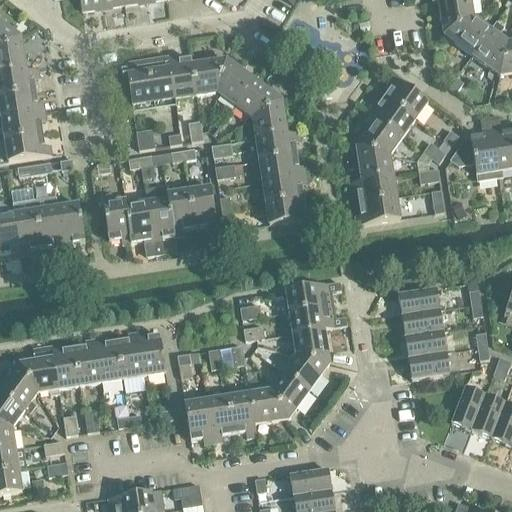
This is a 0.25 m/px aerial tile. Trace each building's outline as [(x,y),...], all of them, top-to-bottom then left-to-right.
[(79,0),(82,15),(103,11),(101,0),(79,0)] [(123,0),(101,0),(103,11),(125,8),(123,0)] [(123,0),(125,8),(146,5),(145,0),(123,0)] [(469,0),(461,0),(438,4),(444,38),(473,20),(469,0)] [(473,20),(444,38),(472,58),(490,33),(473,20)] [(0,52),(21,40),(0,24),(0,52)] [(490,33),(472,58),(500,79),(508,46),(498,39),(504,31),(495,25),(490,33)] [(0,78),(26,74),(21,40),(0,52),(0,78)] [(511,44),(508,46),(500,79),(511,76),(511,44)] [(176,109),(175,102),(196,99),(192,68),(191,61),(177,63),(176,58),(125,66),(133,115),(176,109)] [(226,62),(192,68),(196,99),(218,96),(226,62)] [(218,96),(235,108),(254,83),(226,62),(218,96)] [(38,72),(26,74),(0,78),(0,100),(36,95),(34,81),(39,81),(38,72)] [(392,90),(384,101),(415,123),(428,105),(393,80),(388,86),(392,90)] [(463,86),(455,80),(448,91),(456,96),(463,86)] [(282,103),(254,83),(235,108),(253,121),(282,103)] [(43,107),(38,108),(36,95),(0,100),(0,111),(2,122),(44,115),(43,107)] [(367,115),(369,117),(377,122),(402,140),(415,123),(384,101),(376,111),(372,108),(367,115)] [(287,138),(287,137),(282,103),(253,121),(256,143),(287,138)] [(46,123),(44,115),(2,122),(5,143),(43,137),(41,124),(46,123)] [(498,119),(489,120),(499,182),(502,181),(501,174),(511,172),(511,133),(501,135),(498,119)] [(477,185),(499,182),(489,120),(480,122),(483,138),(470,140),(466,141),(449,164),(457,170),(474,167),(476,178),(477,185)] [(377,122),(356,150),(390,158),(402,140),(377,122)] [(202,134),(200,125),(188,126),(190,136),(202,134)] [(148,153),(155,151),(152,133),(145,134),(147,143),(148,153)] [(137,145),(147,143),(145,134),(136,135),(137,145)] [(190,136),(191,145),(203,144),(202,134),(190,136)] [(451,150),(458,140),(450,134),(443,144),(451,150)] [(299,136),(287,137),(287,138),(256,143),(259,164),(297,158),(295,145),(300,144),(299,136)] [(50,150),(45,151),(43,137),(5,143),(8,165),(51,158),(50,150)] [(168,139),(170,149),(182,147),(180,137),(168,139)] [(139,154),(148,153),(147,143),(137,145),(139,154)] [(223,160),(232,158),(231,146),(221,148),(223,160)] [(423,156),(431,161),(438,151),(430,146),(423,156)] [(221,148),(211,150),(213,161),(223,160),(221,148)] [(356,150),(362,184),(393,179),(390,158),(356,150)] [(446,157),(445,157),(438,151),(431,161),(439,167),(446,157)] [(194,153),(182,154),(184,165),(196,163),(194,153)] [(172,166),(184,165),(182,154),(170,156),(172,166)] [(297,158),(259,164),(263,185),(305,179),(304,171),(299,172),(297,158)] [(152,159),(140,161),(141,171),(153,169),(152,159)] [(128,163),(129,173),(141,171),(140,161),(128,163)] [(72,162),(66,163),(59,164),(61,175),(73,173),(72,162)] [(98,178),(110,176),(108,166),(96,168),(98,178)] [(41,167),(29,169),(30,179),(42,177),(41,167)] [(234,168),(224,169),(226,181),(236,180),(236,178),(242,177),(241,167),(234,168)] [(19,181),(30,179),(29,169),(17,171),(19,181)] [(224,169),(215,171),(217,183),(226,181),(224,169)] [(437,172),(428,174),(430,185),(439,184),(437,172)] [(418,175),(420,187),(430,185),(428,174),(418,175)] [(263,185),(266,207),(304,201),(302,187),(307,187),(305,179),(263,185)] [(396,201),(393,179),(362,184),(350,186),(351,194),(356,193),(359,207),(396,201)] [(210,190),(189,194),(195,231),(208,229),(210,240),(218,239),(210,190)] [(189,194),(167,197),(168,202),(174,240),(182,239),(181,233),(195,231),(189,194)] [(441,194),(440,194),(430,195),(432,206),(434,217),(444,216),(442,205),(441,194)] [(102,198),(95,199),(97,216),(104,215),(109,245),(123,243),(123,248),(131,247),(125,209),(126,209),(125,203),(113,205),(111,196),(102,198)] [(56,199),(34,203),(42,251),(55,249),(57,260),(65,259),(57,210),(56,199)] [(220,202),(222,214),(231,212),(230,200),(220,202)] [(311,213),(306,214),(304,201),(266,207),(269,228),(312,222),(311,213)] [(357,229),(400,222),(396,201),(359,207),(361,220),(356,221),(357,229)] [(168,202),(147,205),(154,248),(155,258),(163,257),(161,242),(174,240),(168,202)] [(34,203),(12,206),(14,217),(21,260),(29,259),(28,253),(42,251),(34,203)] [(126,209),(125,209),(131,247),(145,244),(147,260),(155,258),(154,248),(147,205),(126,209)] [(57,210),(65,259),(73,257),(72,252),(71,247),(85,244),(79,207),(57,210)] [(466,220),(459,207),(452,211),(459,223),(466,220)] [(233,224),(231,212),(222,214),(223,225),(233,224)] [(14,217),(0,219),(0,257),(13,256),(13,261),(21,260),(14,217)] [(340,286),(286,294),(289,316),(334,309),(332,296),(341,294),(340,286)] [(436,291),(398,297),(402,319),(439,313),(436,291)] [(442,307),(461,306),(460,294),(441,295),(442,307)] [(468,295),(470,308),(480,307),(478,294),(468,295)] [(482,320),(480,307),(470,308),(472,321),(482,320)] [(259,308),(250,310),(251,322),(261,320),(259,308)] [(336,322),(334,309),(289,316),(293,337),(324,332),(324,333),(347,329),(346,321),(336,322)] [(240,311),(242,323),(251,322),(250,310),(240,311)] [(443,334),(439,313),(402,319),(405,340),(443,334)] [(263,329),(253,331),(255,343),(264,341),(263,329)] [(243,332),(245,344),(255,343),(253,331),(243,332)] [(296,358),(329,367),(324,333),(324,332),(293,337),(296,358)] [(405,340),(408,362),(446,356),(443,334),(405,340)] [(147,335),(137,336),(144,379),(166,376),(160,338),(147,340),(147,335)] [(128,337),(129,343),(117,345),(123,382),(144,379),(137,336),(128,337)] [(475,338),(470,339),(472,352),(477,351),(487,349),(485,336),(475,338)] [(104,341),(95,343),(101,386),(123,382),(117,345),(105,346),(104,341)] [(86,349),(74,351),(80,389),(101,386),(95,343),(85,344),(86,349)] [(62,353),(61,348),(52,350),(59,392),(80,389),(74,351),(62,353)] [(230,351),(231,360),(243,358),(242,349),(230,351)] [(489,363),(487,349),(477,351),(479,364),(489,363)] [(34,364),(19,367),(37,396),(59,392),(52,350),(32,352),(34,364)] [(208,354),(210,364),(222,362),(220,352),(208,354)] [(411,384),(449,378),(446,356),(408,362),(411,384)] [(189,357),(177,359),(179,369),(191,367),(189,357)] [(245,368),(243,358),(231,360),(233,370),(245,368)] [(309,394),(329,367),(296,358),(283,376),(309,394)] [(500,360),(496,369),(496,370),(508,374),(511,365),(500,360)] [(223,371),(222,362),(210,364),(211,373),(223,371)] [(36,409),(31,405),(37,396),(19,367),(0,393),(0,395),(25,413),(24,414),(30,418),(36,409)] [(504,383),(508,374),(496,370),(493,378),(504,383)] [(283,376),(271,393),(288,423),(309,394),(283,376)] [(451,425),(472,433),(485,398),(465,390),(451,425)] [(254,428),(288,423),(271,393),(249,397),(254,428)] [(0,427),(12,431),(24,414),(25,413),(0,395),(0,427)] [(256,439),(254,428),(249,397),(207,403),(213,446),(222,445),(222,440),(246,436),(247,441),(256,439)] [(485,398),(472,433),(492,441),(506,406),(485,398)] [(203,442),(204,448),(213,446),(207,403),(185,407),(191,444),(203,442)] [(492,441),(511,449),(511,448),(511,408),(506,406),(492,441)] [(161,425),(173,423),(171,414),(159,415),(161,425)] [(84,418),(85,427),(98,425),(96,416),(84,418)] [(140,418),(128,420),(130,430),(141,428),(140,418)] [(63,421),(65,430),(77,428),(75,419),(63,421)] [(118,432),(130,430),(128,420),(116,422),(118,432)] [(99,435),(98,425),(85,427),(87,437),(99,435)] [(0,427),(0,454),(15,452),(12,431),(0,427)] [(78,438),(77,428),(65,430),(66,440),(78,438)] [(63,445),(53,446),(55,458),(65,457),(63,445)] [(46,460),(55,458),(53,446),(44,448),(46,460)] [(0,476),(19,473),(15,452),(0,454),(0,476)] [(68,478),(66,466),(57,467),(59,479),(68,478)] [(49,481),(59,479),(57,467),(47,469),(49,481)] [(328,472),(290,478),(294,500),(331,494),(328,472)] [(0,498),(22,495),(19,473),(0,476),(0,498)] [(264,482),(254,483),(256,497),(266,495),(264,482)] [(189,490),(172,492),(174,502),(180,501),(182,511),(187,511),(193,511),(191,499),(200,498),(198,489),(189,490)] [(110,511),(115,511),(162,511),(160,494),(151,496),(151,495),(108,502),(110,511)] [(334,511),(331,494),(294,500),(295,511),(334,511)] [(200,498),(191,499),(193,511),(201,510),(200,498)]
